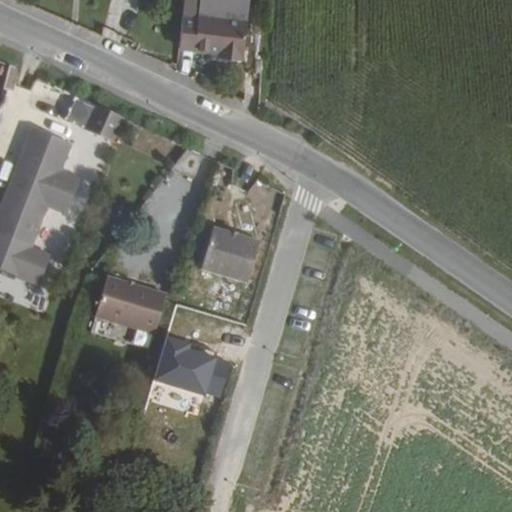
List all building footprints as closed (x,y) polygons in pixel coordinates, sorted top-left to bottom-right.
[(242,57),(246,16),(200,10),(200,0),(184,0),(179,42),(220,47),(219,54),(242,57)] [(0,62),(0,85),(14,88),(18,65),(0,62)] [(120,131),(130,107),(103,94),(93,120),(120,131)] [(33,136),(0,218),(0,240),(28,253),(46,213),(65,220),(78,189),(59,182),(71,150),(33,136)] [(195,177),(200,155),(185,151),(180,173),(195,177)] [(223,178),(228,162),(225,153),(220,151),(213,174),(223,178)] [(239,312),(250,271),(209,257),(197,299),(239,312)] [(106,280),(93,321),(151,338),(164,298),(106,280)]
